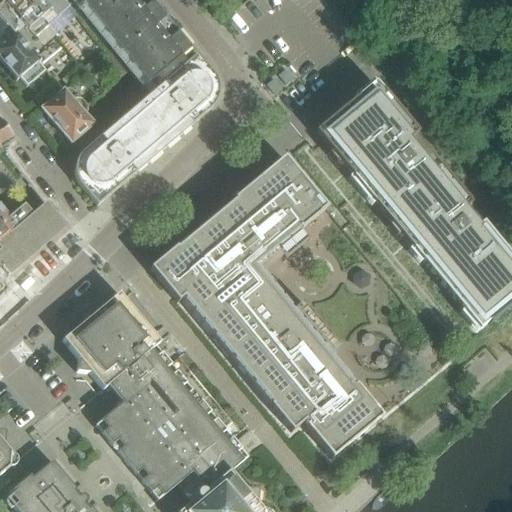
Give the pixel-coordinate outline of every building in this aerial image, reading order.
[(47,29),(21,0),(0,0),(0,18),(11,31),(13,34),(24,25),(35,39),(47,29)] [(62,1),(61,0),(21,0),(47,29),(58,20),(57,19),(67,9),(68,8),(62,1)] [(93,0),(67,0),(78,13),(93,0)] [(78,0),(135,69),(91,107),(103,121),(99,124),(102,128),(106,134),(82,154),(79,157),(77,160),(76,163),(75,166),(74,169),(74,172),(74,175),(74,179),(75,182),(76,184),(78,187),(79,190),(96,209),(164,151),(209,112),(211,109),(214,106),(215,103),(217,99),(217,95),(217,91),(216,87),(215,83),(213,80),(211,77),(195,58),(190,51),(176,34),(168,24),(164,19),(155,9),(151,4),(148,0),(78,0)] [(13,34),(11,31),(0,40),(0,41),(1,42),(0,43),(0,64),(16,83),(17,82),(19,80),(25,88),(43,73),(37,65),(37,64),(38,65),(39,64),(13,34)] [(114,57),(102,67),(116,84),(128,74),(121,65),(116,59),(114,57)] [(284,72),(277,78),(285,87),(292,81),(284,72)] [(273,81),(265,87),(273,97),(280,91),(273,81)] [(33,104),(40,111),(70,147),(92,128),(83,117),(87,113),(87,107),(72,90),(67,89),(63,93),(62,92),(56,85),(55,86),(34,103),(33,104)] [(315,133),(313,135),(315,137),(320,143),(330,155),(331,156),(340,167),(341,168),(349,179),(350,180),(371,205),(372,206),(389,227),(390,228),(399,239),(400,240),(409,251),(410,252),(419,263),(420,264),(461,313),(475,330),(477,333),(478,332),(487,326),(488,327),(511,307),(511,286),(505,278),(511,272),(511,271),(511,263),(480,225),(476,229),(462,212),(469,207),(426,155),(421,160),(408,142),(416,136),(415,134),(413,132),(412,131),(405,123),(381,93),(380,94),(379,95),(373,99),(368,92),(367,90),(365,92),(355,100),(354,101),(343,110),(334,118),(322,128),(319,130),(317,131),(315,133)] [(0,145),(12,138),(1,123),(1,122),(0,122),(0,145)] [(151,269),(148,272),(176,305),(180,302),(290,435),(301,425),(304,429),(303,429),(330,461),(380,420),(353,388),(352,389),(350,385),(351,384),(329,358),(339,350),(301,304),(291,313),(261,276),(280,260),(283,263),(306,243),(298,233),(324,211),(282,160),(230,204),(231,204),(213,219),(212,218),(184,242),(176,249),(176,248),(168,255),(169,256),(152,270),(151,269)] [(24,207),(9,220),(0,207),(0,266),(8,276),(37,252),(64,229),(54,217),(45,207),(32,217),(24,207)] [(0,293),(10,284),(0,272),(0,293)] [(368,278),(361,273),(352,277),(352,286),(359,291),(368,287),(368,278)] [(233,443),(231,440),(210,415),(192,392),(186,386),(176,374),(171,367),(156,348),(107,389),(102,393),(9,470),(0,477),(0,511),(183,511),(229,475),(247,460),(233,443)] [(4,434),(0,433),(0,477),(9,470),(8,469),(8,468),(11,469),(13,468),(15,466),(16,464),(17,462),(16,460),(15,458),(13,457),(11,456),(3,447),(4,434)] [(244,493),(229,475),(190,505),(181,511),(259,511),(256,507),(256,494),(244,493)]
